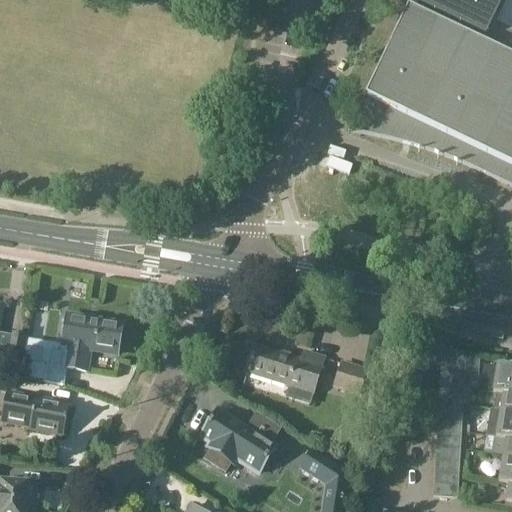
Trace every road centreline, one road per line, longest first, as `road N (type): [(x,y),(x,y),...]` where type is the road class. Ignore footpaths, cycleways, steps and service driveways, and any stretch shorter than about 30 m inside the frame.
road 1 (unclassified): [(222,266),(361,0)]
road 2 (secondary): [(511,318),(222,266)]
road 3 (residential): [(99,511),(222,266)]
road 4 (secondary): [(222,266),(0,228)]
